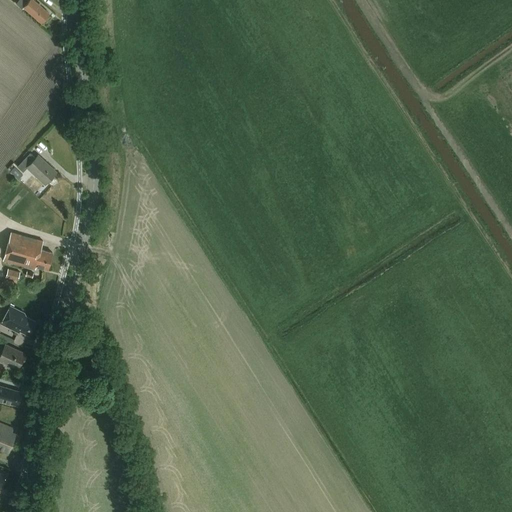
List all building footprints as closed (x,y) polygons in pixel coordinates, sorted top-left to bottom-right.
[(21,8),(23,7),(41,23),(49,14),(32,0),(31,0),(29,2),(26,0),(18,0),(15,3),(21,8)] [(23,172),(27,168),(44,184),(55,172),(37,155),(35,158),(30,153),(17,167),(23,172)] [(12,232),(4,260),(36,269),(36,266),(49,269),(53,252),(42,249),(44,241),(12,232)] [(19,272),(7,269),(5,278),(17,281),(19,272)] [(20,329),(30,334),(36,321),(26,316),(25,313),(11,306),(2,323),(18,332),(20,329)] [(0,359),(18,368),(21,362),(23,363),(27,353),(6,343),(1,354),(0,353),(0,359)] [(0,385),(0,399),(18,405),(22,391),(0,385)] [(0,422),(0,448),(8,451),(15,433),(12,431),(13,428),(0,422)]
